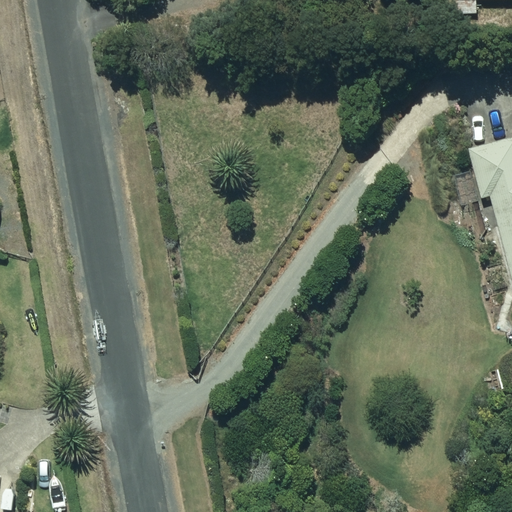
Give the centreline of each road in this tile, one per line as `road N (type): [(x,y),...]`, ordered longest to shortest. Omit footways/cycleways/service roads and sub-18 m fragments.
road 1 (unknown): [(131,423),(396,91),(435,70),(504,79)]
road 2 (unclassified): [(58,0),(147,511)]
